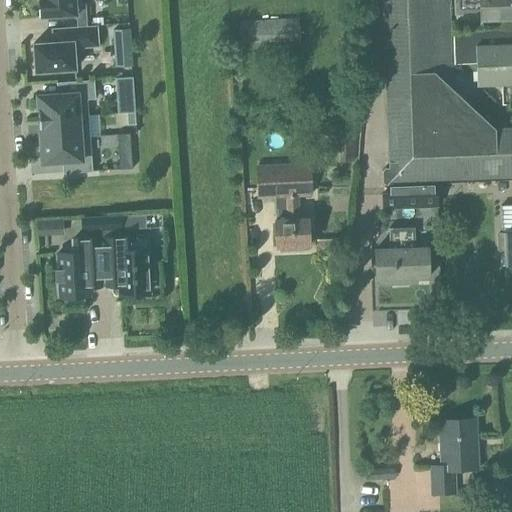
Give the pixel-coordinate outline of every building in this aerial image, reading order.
[(76,15),(77,27),(87,26),(87,25),(86,4),(81,4),(80,0),(39,0),(41,17),(76,15)] [(511,129),(489,130),(489,124),(438,77),(453,68),(453,65),(452,32),(450,0),(382,0),(388,167),(385,167),(382,170),(383,181),(386,184),(387,184),(388,184),(390,182),(412,181),(438,180),(511,176),(511,129)] [(481,13),(481,20),(511,18),(511,0),(454,0),(455,14),(481,13)] [(241,44),(300,40),(299,18),(240,21),(241,44)] [(33,44),(35,72),(75,69),(74,47),(98,46),(97,25),(87,25),(87,26),(77,27),(52,28),(53,42),(33,44)] [(113,30),(113,42),(131,41),(130,29),(113,30)] [(501,105),(511,104),(511,45),(511,30),(452,32),(453,65),(477,65),(477,86),(500,85),(501,105)] [(117,96),(133,95),(132,77),(115,78),(117,96)] [(38,96),(39,109),(39,119),(89,115),(88,100),(96,99),(94,80),(57,83),(58,94),(38,96)] [(128,125),(136,124),(135,112),(127,113),(128,125)] [(40,128),(41,140),(90,137),(89,115),(39,119),(39,128),(40,128)] [(354,162),(358,162),(360,130),(355,129),(356,126),(340,125),(338,162),(354,162)] [(62,162),(63,173),(93,171),(90,137),(41,140),(42,163),(62,162)] [(286,197),(287,219),(276,220),(277,247),(280,247),(280,251),(293,250),(293,246),(309,246),(308,218),(300,218),(299,197),(313,196),(311,162),(256,165),(257,199),(286,197)] [(382,194),(383,208),(438,206),(437,184),(412,185),(387,185),(387,194),(382,194)] [(121,229),(121,216),(82,218),(82,231),(121,229)] [(427,248),(415,248),(414,228),(389,228),(390,249),(375,249),(376,280),(379,280),(379,285),(416,284),(416,278),(428,278),(427,248)] [(511,233),(499,234),(500,254),(506,254),(507,280),(511,280),(511,233)] [(146,236),(103,238),(105,266),(112,266),(114,295),(149,293),(148,280),(153,279),(152,262),(148,262),(146,236)] [(65,297),(66,302),(83,301),(83,296),(89,296),(89,291),(102,290),(99,238),(73,239),(73,253),(58,254),(58,270),(56,270),(56,281),(59,281),(59,298),(65,297)] [(432,494),(455,493),(454,470),(477,469),(475,419),(440,421),(442,466),(431,466),(432,494)] [(369,469),(370,480),(395,479),(395,468),(369,469)]
